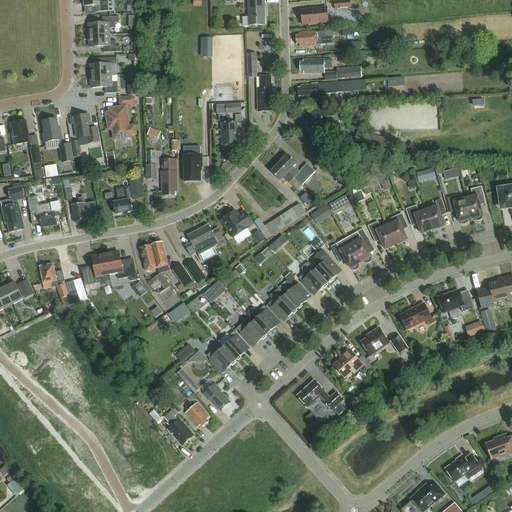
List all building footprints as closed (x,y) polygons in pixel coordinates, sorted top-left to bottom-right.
[(104,0),(84,0),(85,7),(95,6),(95,12),(111,11),(110,1),(105,1),(104,0)] [(248,0),(249,26),(266,26),(264,0),(248,0)] [(351,0),(335,2),(336,10),(342,10),(343,11),(350,10),(350,9),(352,9),(351,0)] [(303,25),(328,22),(327,8),(302,11),(303,25)] [(89,36),(110,35),(110,29),(116,28),(115,23),(119,23),(119,17),(102,18),(103,24),(89,24),(89,36)] [(299,36),(296,36),(296,45),(299,44),(299,45),(300,48),(317,46),(317,45),(334,44),(333,31),(316,32),(299,34),(299,36)] [(89,36),(90,48),(104,47),(104,53),(121,52),(120,46),(116,46),(116,41),(110,41),(110,35),(89,36)] [(257,54),(247,55),(248,79),(258,79),(257,54)] [(91,77),(112,76),(111,65),(117,64),(117,58),(104,59),(105,65),(91,65),(91,77)] [(325,66),(324,60),(304,61),(304,63),(301,63),(301,73),(304,72),(304,75),(325,74),(325,66)] [(361,68),(337,70),(337,79),(362,77),(361,68)] [(91,77),(92,89),(106,88),(106,94),(118,93),(118,83),(112,83),(112,76),(91,77)] [(272,90),(272,77),(260,77),(260,90),(258,90),(258,113),(270,112),(270,90),(272,90)] [(301,97),(302,100),(321,98),(321,95),(337,94),(337,93),(336,83),(312,85),(312,86),(301,87),(301,89),(298,89),(299,97),(301,97)] [(120,107),(135,107),(135,98),(119,99),(120,107)] [(226,115),(241,114),(241,105),(226,106),(226,115)] [(129,127),(125,108),(125,107),(110,110),(112,118),(108,119),(108,121),(107,122),(108,127),(109,128),(110,129),(113,129),(115,140),(130,137),(130,136),(136,135),(135,126),(129,127)] [(338,127),(337,111),(313,112),(313,127),(328,126),(328,127),(338,127)] [(75,118),(78,138),(89,137),(90,143),(100,141),(97,129),(91,130),(89,116),(75,118)] [(222,124),(223,147),(238,146),(237,129),(243,128),(243,116),(236,116),(236,124),(222,124)] [(57,119),(43,121),(45,134),(44,134),(45,143),(62,140),(61,132),(59,132),(57,119)] [(15,146),(30,143),(26,121),(11,124),(15,146)] [(150,128),(147,136),(152,138),(155,130),(150,128)] [(392,142),(357,134),(354,149),(388,158),(392,142)] [(78,141),(72,142),(74,158),(81,157),(78,141)] [(71,145),(59,147),(62,165),(74,163),(71,145)] [(200,147),(183,148),(184,156),(184,182),(200,182),(200,173),(200,167),(202,167),(202,156),(200,156),(200,147)] [(34,165),(42,163),(39,148),(31,149),(34,165)] [(147,181),(157,180),(157,165),(156,165),(156,152),(146,152),(147,181)] [(114,153),(106,154),(108,166),(116,165),(114,153)] [(280,164),(289,173),(302,186),(316,173),(307,165),(299,173),(294,168),(297,165),(288,156),(280,164)] [(319,172),(330,161),(325,156),(314,167),(319,172)] [(163,169),(163,172),(162,172),(163,197),(175,197),(175,193),(178,193),(177,160),(163,160),(163,169)] [(302,186),(289,173),(280,164),(271,173),(281,182),(284,178),(298,191),(302,186)] [(433,169),(421,173),(423,181),(436,177),(433,169)] [(507,172),(497,173),(498,180),(507,179),(507,172)] [(338,178),(336,183),(345,186),(347,180),(338,178)] [(380,183),(384,191),(392,188),(388,180),(380,183)] [(12,202),(25,199),(23,187),(22,188),(21,184),(12,186),(13,190),(9,190),(12,202)] [(466,199),(471,219),(474,218),(474,220),(475,220),(475,221),(476,221),(477,222),(478,222),(480,222),(480,221),(481,221),(482,220),(483,219),(483,218),(483,217),(483,216),(481,206),(486,205),(482,187),(471,190),(473,198),(466,199)] [(495,202),(495,203),(496,203),(496,204),(496,205),(497,205),(497,206),(498,206),(498,207),(499,207),(500,207),(501,207),(502,207),(502,209),(511,207),(511,187),(499,189),(500,197),(499,197),(498,197),(498,198),(497,198),(497,199),(496,199),(496,200),(496,201),(495,201),(495,202)] [(123,201),(114,203),(116,215),(133,212),(130,190),(129,188),(128,188),(117,190),(119,199),(123,199),(123,201)] [(73,200),(72,189),(65,190),(66,201),(73,200)] [(356,202),(364,199),(361,191),(353,195),(356,202)] [(471,219),(466,199),(459,201),(458,196),(448,198),(451,213),(457,212),(460,222),(460,223),(461,224),(462,225),(463,225),(464,225),(465,225),(466,225),(467,225),(467,224),(468,224),(468,223),(469,222),(469,221),(469,220),(471,219)] [(38,197),(29,199),(33,225),(41,224),(39,213),(40,213),(40,209),(39,207),(38,197)] [(76,222),(88,220),(84,198),(79,199),(80,204),(72,206),(76,222)] [(426,211),(433,230),(445,226),(441,216),(447,214),(442,200),(436,202),(438,207),(426,211)] [(333,213),(339,210),(335,202),(329,205),(333,213)] [(25,230),(19,205),(3,208),(6,224),(8,223),(10,233),(25,230)] [(300,205),(294,208),(300,218),(306,214),(300,205)] [(317,225),(333,215),(327,206),(326,205),(311,216),(311,217),(317,225)] [(433,230),(426,211),(420,214),(417,206),(407,210),(412,227),(419,224),(422,234),(433,230)] [(294,208),(288,212),(294,222),(300,218),(294,208)] [(42,229),(58,226),(55,210),(40,213),(39,213),(41,224),(42,229)] [(233,239),(254,225),(245,211),(239,215),(236,211),(221,221),(227,231),(227,232),(230,237),(231,237),(233,239)] [(288,212),(282,216),(289,226),(294,222),(288,212)] [(388,227),(396,245),(408,240),(403,230),(409,228),(402,214),(392,219),(394,224),(388,227)] [(282,216),(276,219),(283,229),(289,226),(282,216)] [(272,238),(271,237),(265,227),(259,219),(254,222),(267,241),(272,238)] [(276,219),(271,223),(277,233),(283,229),(276,219)] [(396,245),(388,227),(382,229),(379,222),(369,227),(376,243),(382,240),(386,250),(396,245)] [(271,223),(265,227),(271,237),(277,233),(271,223)] [(192,244),(186,247),(191,256),(198,252),(199,255),(218,245),(217,242),(223,239),(218,229),(212,233),(209,226),(188,237),(192,244)] [(372,262),(372,261),(372,260),(372,259),(372,258),(372,257),(367,248),(372,245),(363,230),(353,236),(347,239),(351,246),(361,263),(364,262),(364,263),(365,263),(365,264),(366,264),(367,264),(368,264),(369,264),(370,264),(370,263),(371,263),(371,262),(372,262)] [(258,244),(265,240),(263,237),(261,234),(254,239),(256,241),(258,244)] [(318,239),(311,245),(317,252),(324,246),(318,239)] [(361,263),(351,246),(347,239),(341,242),(332,248),(340,263),(346,260),(351,269),(352,270),(352,271),(353,271),(354,271),(355,271),(356,271),(357,271),(358,271),(358,270),(359,270),(359,269),(359,268),(360,268),(360,267),(360,266),(359,265),(361,263)] [(163,274),(170,272),(163,243),(152,246),(158,269),(160,275),(163,274)] [(274,253),(279,249),(274,244),(269,248),(274,253)] [(147,272),(158,269),(152,246),(141,248),(147,272)] [(328,284),(341,272),(322,251),(314,258),(321,266),(316,270),(328,284)] [(119,280),(128,278),(130,278),(128,263),(122,264),(120,252),(106,255),(110,275),(118,274),(119,280)] [(259,264),(265,258),(260,254),(254,259),(259,264)] [(112,284),(110,275),(106,255),(93,257),(95,269),(89,270),(92,285),(102,283),(103,286),(112,284)] [(195,261),(186,267),(197,285),(205,280),(206,279),(195,261)] [(328,284),(316,270),(310,264),(308,263),(307,263),(303,267),(302,269),(303,271),(305,273),(299,279),(314,296),(328,284)] [(79,303),(80,303),(73,282),(65,285),(64,282),(65,282),(63,272),(55,273),(54,264),(40,267),(44,284),(57,282),(57,284),(58,284),(59,288),(58,288),(65,308),(79,303)] [(173,271),(172,271),(181,285),(184,289),(193,282),(181,265),(173,271)] [(240,274),(244,270),(240,265),(235,269),(240,274)] [(162,274),(163,274),(160,275),(149,282),(155,291),(157,289),(160,294),(171,287),(162,274)] [(493,302),(507,299),(508,302),(510,304),(511,304),(511,276),(502,279),(503,281),(489,284),(490,289),(478,292),(482,309),(494,306),(493,302)] [(227,288),(231,284),(226,279),(222,283),(227,288)] [(23,287),(20,289),(25,299),(35,294),(28,280),(21,284),(23,287)] [(197,285),(196,286),(199,291),(208,285),(205,280),(197,285)] [(311,298),(295,280),(291,284),(288,281),(279,289),(297,310),(311,298)] [(142,296),(149,292),(143,281),(135,285),(142,296)] [(6,287),(14,305),(24,300),(15,283),(6,287)] [(0,299),(5,309),(14,305),(6,287),(0,290),(0,299)] [(297,310),(279,289),(270,297),(273,301),(268,305),(284,322),(297,310)] [(212,304),(217,300),(209,291),(204,295),(212,304)] [(472,300),(463,303),(459,291),(438,298),(443,313),(461,307),(463,313),(475,309),(472,300)] [(176,323),(194,313),(188,303),(170,312),(176,323)] [(400,316),(407,331),(415,327),(416,324),(425,320),(427,323),(433,320),(424,304),(409,311),(410,311),(408,312),(408,313),(401,317),(400,316)] [(255,322),(267,335),(280,323),(265,306),(259,311),(257,309),(255,308),(252,309),(249,312),(249,314),(249,316),(255,322)] [(158,308),(151,312),(156,319),(163,314),(158,308)] [(489,333),(499,330),(492,309),(483,312),(489,333)] [(100,317),(96,310),(90,314),(95,320),(100,317)] [(471,337),(488,331),(484,320),(467,326),(471,337)] [(267,335),(255,322),(250,327),(245,322),(237,329),(253,347),(267,335)] [(449,326),(445,328),(451,343),(455,341),(449,326)] [(370,356),(389,343),(379,328),(367,337),(368,338),(361,343),(370,356)] [(249,349),(234,332),(229,336),(227,334),(219,342),(224,348),(236,361),(249,349)] [(409,349),(400,336),(391,342),(400,355),(409,349)] [(99,339),(95,343),(101,350),(106,346),(99,339)] [(178,356),(186,363),(198,350),(190,343),(178,356)] [(236,361),(224,348),(219,352),(216,349),(207,356),(223,373),(236,361)] [(357,360),(349,350),(343,355),(345,357),(334,366),(345,378),(356,369),(357,371),(363,366),(367,370),(371,366),(363,355),(357,360)] [(200,389),(183,369),(178,374),(195,394),(200,389)] [(315,380),(297,397),(308,408),(320,397),(325,403),(332,411),(340,404),(344,400),(337,392),(330,398),(325,393),(325,392),(315,380)] [(211,401),(221,412),(231,403),(221,392),(222,391),(215,384),(204,395),(210,401),(211,401)] [(153,402),(162,394),(157,388),(148,395),(153,402)] [(150,401),(146,396),(141,400),(145,405),(150,401)] [(354,399),(351,402),(355,407),(360,403),(357,399),(355,400),(354,399)] [(189,411),(185,414),(198,428),(201,426),(203,428),(209,422),(207,420),(210,417),(198,403),(189,411)] [(340,404),(332,411),(338,417),(345,410),(340,404)] [(175,409),(164,418),(168,423),(167,424),(170,427),(167,430),(180,444),(183,441),(185,444),(191,438),(189,436),(192,433),(179,419),(178,420),(175,417),(179,414),(175,409)] [(163,420),(156,411),(151,415),(158,424),(163,420)] [(317,425),(322,419),(313,412),(308,418),(317,425)] [(511,437),(508,439),(506,435),(497,438),(498,440),(485,445),(491,460),(502,456),(502,458),(511,453),(511,437)] [(445,469),(455,483),(465,476),(468,480),(483,471),(472,455),(465,459),(463,456),(456,460),(457,461),(445,469)] [(5,466),(0,471),(0,474),(2,476),(4,476),(9,473),(9,470),(5,466)] [(10,484),(18,495),(25,489),(17,479),(10,484)] [(418,495),(412,500),(421,511),(422,511),(438,498),(440,500),(446,495),(437,485),(432,490),(427,484),(417,493),(418,495)] [(492,486),(486,490),(490,496),(496,492),(492,486)]
